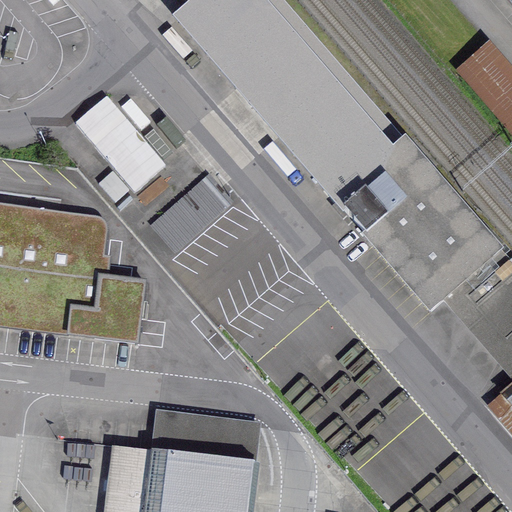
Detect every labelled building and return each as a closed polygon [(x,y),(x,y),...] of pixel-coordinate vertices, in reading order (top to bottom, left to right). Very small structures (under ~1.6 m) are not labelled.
[(200,0),(174,0),(184,14),(200,0)] [(200,0),(184,14),(178,20),(345,213),(414,154),(281,0),(200,0)] [(511,134),(511,74),(490,49),(460,74),(511,134)] [(500,252),(414,154),(345,213),(431,312),(460,287),(500,252)] [(99,185),(115,203),(129,190),(113,173),(99,185)] [(209,178),(153,227),(175,252),(231,203),(209,178)] [(0,327),(137,344),(145,284),(100,279),(106,232),(91,230),(92,220),(0,207),(0,327)] [(511,266),(500,252),(460,287),(511,347),(511,266)] [(381,511),(414,511),(464,469),(361,350),(322,383),(283,339),(253,364),(381,511)] [(296,348),(316,371),(322,367),(302,343),(296,348)] [(511,385),(502,395),(511,406),(511,385)] [(248,511),(258,428),(148,414),(143,452),(114,448),(105,511),(248,511)] [(500,511),(483,492),(459,511),(500,511)]
